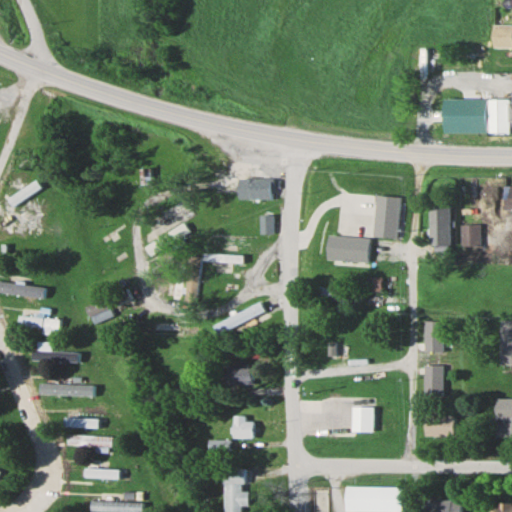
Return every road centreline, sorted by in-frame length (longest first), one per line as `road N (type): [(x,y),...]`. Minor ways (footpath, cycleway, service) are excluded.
road 1 (primary): [(0,53),(207,119),(385,149),(511,158)]
road 2 (residential): [(298,511),(291,277),(297,135)]
road 3 (residential): [(511,468),(297,467)]
road 4 (residential): [(13,511),(43,489),(45,444),(0,333)]
